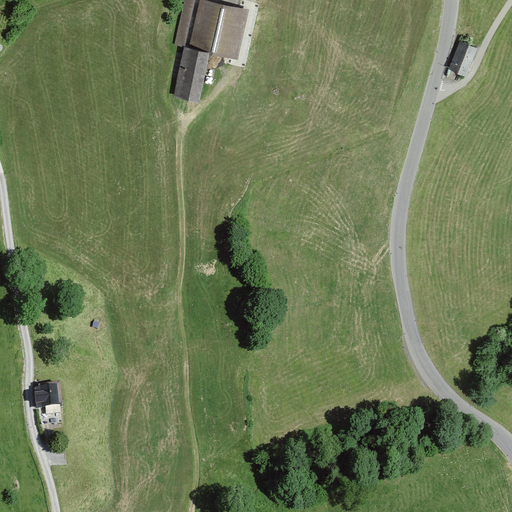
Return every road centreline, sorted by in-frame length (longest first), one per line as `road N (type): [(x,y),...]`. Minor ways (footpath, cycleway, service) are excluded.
road 1 (track): [(249,0),(236,62),(182,137),(192,511)]
road 2 (tertiary): [(433,88),(399,211),(406,312),(436,384),(511,450)]
road 3 (unclassified): [(0,175),(29,345),(34,427),(57,511)]
road 4 (unclassified): [(433,88),(468,78),(511,0)]
